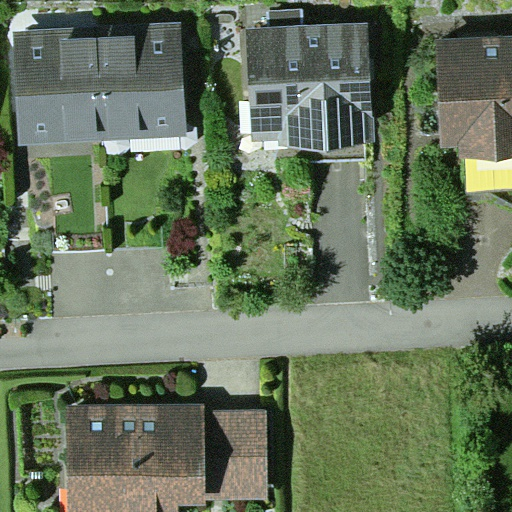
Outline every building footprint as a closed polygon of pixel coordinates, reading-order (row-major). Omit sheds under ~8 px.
[(269,10),(269,27),(303,26),(302,9),(269,10)] [(183,22),(100,27),(104,141),(188,134),(183,22)] [(269,27),(248,28),(252,140),(282,140),(282,145),(299,144),(366,141),(378,141),(371,22),(303,26),(269,27)] [(15,30),(19,144),(104,141),(100,27),(15,30)] [(511,35),(437,38),(442,147),(462,146),(462,157),(511,154),(511,35)] [(366,141),(299,144),(300,162),(367,159),(366,141)] [(206,402),(67,403),(67,511),(178,511),(179,504),(207,504),(207,499),(206,410),(206,402)] [(267,409),(206,410),(207,499),(267,499),(267,409)]
